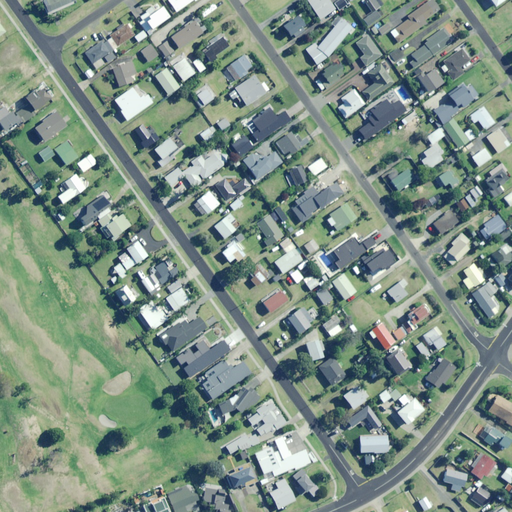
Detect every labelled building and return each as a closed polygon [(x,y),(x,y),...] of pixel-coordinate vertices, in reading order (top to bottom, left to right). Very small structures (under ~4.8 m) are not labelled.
[(74,0),(43,0),(41,1),(48,14),(75,1),(74,0)] [(194,0),(195,1),(196,0),(168,0),(176,12),(193,0),(194,0)] [(328,0),(319,0),(319,1),(318,0),(306,0),(320,19),(323,17),(326,21),(332,16),(329,12),(335,9),(328,0)] [(338,10),(347,4),(344,0),(338,0),(334,3),(338,10)] [(366,0),(364,1),(371,10),(373,13),(376,10),(384,5),(380,0),(366,0)] [(424,20),(440,9),(433,0),(428,0),(408,15),(410,18),(394,29),(398,34),(396,36),(399,42),(426,23),(424,20)] [(147,32),(169,17),(161,6),(154,11),(152,8),(140,17),(142,20),(140,22),(147,32)] [(376,10),(373,13),(371,10),(363,16),(370,25),(381,17),(376,10)] [(302,27),(305,25),(298,15),(283,26),(290,36),(293,33),(295,37),(305,31),(302,27)] [(350,34),(355,29),(342,18),(318,46),(313,42),(306,52),(320,64),(326,55),(328,57),(348,32),(350,34)] [(179,48),(202,32),(193,20),(170,36),(179,48)] [(382,34),(391,28),(387,22),(378,28),(382,34)] [(110,52),(135,34),(128,23),(118,30),(117,28),(109,33),(112,37),(103,43),(110,52)] [(415,68),(454,40),(445,27),(424,42),(425,44),(407,57),(415,68)] [(221,34),(201,49),(210,63),(216,58),(215,56),(230,46),(221,34)] [(366,66),(381,55),(367,35),(356,43),(364,54),(360,57),(366,66)] [(104,64),(100,58),(108,53),(99,40),(84,51),(93,63),(92,64),(96,69),(104,64)] [(166,56),(174,51),(167,41),(159,47),(166,56)] [(149,61),(158,55),(151,44),(142,51),(149,61)] [(395,61),(404,56),(399,48),(390,54),(395,61)] [(460,67),(470,60),(462,49),(444,61),(450,70),(448,72),(454,80),(464,73),(460,67)] [(108,62),(115,57),(111,52),(104,57),(108,62)] [(246,70),(252,65),(245,55),(226,68),(229,73),(227,75),(232,83),(248,72),(246,70)] [(199,72),(205,68),(198,58),(192,62),(199,72)] [(183,81),(194,73),(183,59),(173,67),(183,81)] [(136,74),(132,61),(126,63),(126,61),(112,66),(119,86),(133,82),(131,75),(136,74)] [(321,74),(323,76),(316,81),(321,90),(324,88),(326,90),(341,80),(340,78),(345,74),(338,63),(321,74)] [(367,73),(374,83),(361,92),(367,101),(395,82),(381,63),(367,73)] [(168,95),(179,87),(166,68),(155,76),(168,95)] [(88,78),(94,74),(89,69),(84,73),(88,78)] [(428,92),(443,82),(434,69),(419,79),(428,92)] [(264,82),(260,84),(255,75),(235,88),(246,105),(269,90),(264,82)] [(46,88),(47,87),(44,82),(35,88),(37,91),(32,94),(31,93),(22,99),(21,98),(12,104),(24,122),(35,115),(33,111),(52,98),(46,88)] [(433,110),(443,124),(453,117),(451,115),(473,99),(472,98),(478,94),(471,85),(467,87),(464,82),(447,94),(451,99),(443,105),(442,103),(433,110)] [(132,87),(114,100),(121,111),(115,115),(120,122),(126,118),(127,120),(153,103),(147,93),(140,98),(132,87)] [(204,105),(213,99),(205,87),(196,93),(204,105)] [(365,103),(367,101),(361,92),(357,94),(353,89),(339,99),(343,104),(340,106),(348,117),(366,105),(365,103)] [(411,107),(418,103),(412,94),(405,99),(411,107)] [(377,126),(396,110),(384,96),(366,112),(377,126)] [(285,110),(277,116),(270,106),(256,117),(257,117),(247,125),(261,144),(292,120),(285,110)] [(485,130),(494,123),(483,106),(469,116),(474,123),(478,120),(485,130)] [(0,130),(2,133),(20,121),(11,108),(0,116),(0,130)] [(44,141),(66,126),(56,111),(34,127),(44,141)] [(404,125),(417,116),(414,111),(401,120),(404,125)] [(469,140),(453,117),(443,124),(442,125),(458,148),(469,140)] [(222,130),(230,125),(225,118),(217,123),(222,130)] [(154,132),(150,135),(142,124),(134,130),(142,141),(140,142),(145,149),(159,138),(154,132)] [(211,133),(215,131),(212,126),(200,134),(205,142),(214,136),(211,133)] [(432,144),(444,135),(438,128),(426,136),(432,144)] [(306,137),(302,140),(295,129),(277,142),(285,154),(288,151),(291,154),(309,141),(306,137)] [(498,153),(510,144),(498,129),(487,137),(498,153)] [(253,146),(246,135),(231,144),(238,155),(253,146)] [(173,154),(179,149),(169,137),(154,149),(162,159),(158,162),(162,167),(175,157),(173,154)] [(66,165),(77,157),(66,141),(55,149),(66,165)] [(439,155),(443,152),(436,143),(419,156),(428,169),(442,159),(439,155)] [(44,162),(54,154),(49,146),(38,153),(44,162)] [(479,167),(491,158),(484,148),(472,157),(479,167)] [(263,157),(258,150),(243,160),(255,178),(271,167),(272,169),(282,162),(273,150),(263,157)] [(193,187),(225,163),(216,152),(204,161),(200,155),(191,161),(193,165),(183,173),(193,187)] [(83,172),(96,163),(90,154),(77,163),(83,172)] [(314,176),(327,167),(320,158),(307,167),(314,176)] [(501,162),(488,171),(491,175),(485,180),(492,190),(491,191),(495,197),(503,191),(499,186),(511,177),(501,162)] [(302,170),(304,169),(302,163),(289,170),(297,185),(307,180),(302,170)] [(170,186),(184,176),(177,168),(164,177),(170,186)] [(398,191),(415,179),(408,169),(391,180),(398,191)] [(456,176),(453,177),(452,175),(455,174),(452,169),(439,175),(440,176),(436,178),(440,187),(449,183),(450,186),(458,183),(456,176)] [(62,204),(85,188),(75,174),(64,182),(69,188),(57,196),(62,204)] [(240,195),(251,187),(245,178),(231,188),(225,178),(216,185),(227,201),(239,193),(240,195)] [(180,195),(190,188),(185,180),(174,187),(180,195)] [(319,200),(332,191),(326,182),(313,191),(319,200)] [(475,198),(482,194),(476,186),(469,190),(475,198)] [(207,214),(219,204),(208,191),(196,201),(207,214)] [(471,207),(475,205),(468,194),(464,197),(471,207)] [(102,195),(90,203),(93,208),(91,210),(93,214),(99,211),(100,212),(103,210),(102,208),(108,204),(102,195)] [(234,210),(242,204),(238,198),(230,205),(234,210)] [(461,211),(468,207),(462,199),(455,203),(461,211)] [(338,230),(356,218),(346,203),(329,215),(335,224),(334,225),(338,230)] [(441,234),(458,222),(450,211),(433,223),(441,234)] [(87,224),(96,218),(92,212),(84,218),(87,224)] [(274,222),(279,218),(274,212),(257,224),(266,237),(263,239),(268,246),(284,235),(274,222)] [(122,214),(113,220),(108,213),(97,220),(103,227),(101,229),(107,237),(111,234),(113,237),(130,225),(122,214)] [(233,223),(236,221),(230,213),(214,226),(224,239),(235,229),(229,223),(231,221),(233,223)] [(486,241),(506,228),(498,215),(478,228),(486,241)] [(502,241),(511,235),(507,229),(498,235),(502,241)] [(239,242),(245,238),(240,232),(231,239),(232,241),(226,246),(228,248),(222,252),(229,262),(234,258),(237,261),(245,255),(242,250),(244,249),(239,242)] [(465,245),(469,241),(461,233),(452,242),(454,245),(443,256),(452,265),(469,249),(465,245)] [(303,243),(309,238),(306,234),(300,239),(303,243)] [(283,249),(291,243),(287,237),(279,243),(283,249)] [(355,239),(353,241),(351,237),(336,246),(342,257),(360,247),(355,239)] [(311,253),(319,247),(312,239),(304,245),(311,253)] [(126,270),(147,256),(136,240),(125,248),(128,252),(118,258),(126,270)] [(501,267),(511,259),(511,254),(505,245),(492,255),(501,267)] [(283,273),(302,259),(294,248),(275,262),(283,273)] [(390,254),(387,257),(382,250),(365,263),(372,272),(380,267),(383,271),(396,262),(390,254)] [(170,257),(150,268),(154,274),(148,277),(155,289),(180,274),(170,257)] [(316,269),(319,266),(313,259),(310,261),(316,269)] [(300,270),(306,265),(304,261),(297,266),(300,270)] [(126,276),(124,273),(125,273),(119,264),(113,268),(121,279),(126,276)] [(468,289),(484,279),(473,264),(463,270),(467,277),(463,280),(468,289)] [(297,270),(294,272),(292,269),(288,272),(297,283),(303,278),(297,270)] [(261,282),(265,278),(258,271),(254,275),(261,282)] [(507,282),(501,272),(493,276),(500,287),(507,282)] [(345,300),(356,291),(343,273),(331,281),(345,300)] [(267,287),(273,282),(269,278),(264,283),(267,287)] [(310,290),(319,284),(314,278),(306,283),(310,290)] [(180,287),(181,286),(177,279),(167,286),(172,294),(165,298),(174,311),(189,300),(180,287)] [(401,287),(406,284),(403,279),(387,291),(396,303),(407,294),(401,287)] [(489,296),(496,292),(489,281),(471,293),(488,318),(499,311),(489,296)] [(123,306),(134,299),(125,285),(114,293),(123,306)] [(324,304),(333,298),(325,287),(316,293),(324,304)] [(271,313),(288,300),(280,290),(263,302),(271,313)] [(161,310),(159,312),(151,300),(138,309),(152,329),(168,319),(161,310)] [(420,317),(424,315),(419,306),(406,314),(409,319),(408,320),(406,322),(409,327),(421,319),(420,317)] [(308,323),(312,320),(303,307),(283,321),(288,328),(292,325),(298,334),(310,325),(308,323)] [(337,324),(340,322),(336,315),(322,324),(331,337),(341,330),(337,324)] [(172,352),(207,328),(198,316),(187,323),(185,319),(178,324),(177,323),(160,335),(172,352)] [(384,349),(395,341),(381,323),(369,332),(372,337),(375,335),(384,349)] [(397,340),(408,333),(403,326),(392,333),(397,340)] [(439,335),(441,334),(436,326),(423,336),(429,345),(432,343),(437,350),(445,344),(439,335)] [(310,361),(322,357),(316,339),(304,343),(310,361)] [(423,357),(429,354),(421,342),(415,345),(423,357)] [(207,364),(220,352),(211,343),(203,350),(198,344),(183,358),(194,371),(205,361),(207,364)] [(397,376),(410,367),(397,350),(385,359),(397,376)] [(361,362),(366,356),(362,354),(357,360),(361,362)] [(332,385),(346,376),(332,357),(318,366),(332,385)] [(438,389),(456,368),(443,358),(425,379),(438,389)] [(210,379),(203,383),(214,399),(251,372),(243,361),(233,368),(230,364),(227,366),(223,360),(205,372),(210,379)] [(352,409),(368,397),(358,384),(342,396),(352,409)] [(249,388),(248,390),(242,386),(236,393),(217,404),(223,414),(235,408),(242,413),(245,408),(247,410),(251,404),(254,405),(260,396),(256,393),(256,392),(249,388)] [(394,400),(401,395),(395,389),(389,394),(394,400)] [(383,403),(391,398),(385,390),(378,395),(383,403)] [(508,398),(507,399),(498,394),(488,411),(511,425),(511,403),(511,402),(511,400),(508,398)] [(415,418),(424,410),(414,398),(396,413),(406,425),(413,419),(411,417),(413,415),(415,418)] [(251,426),(254,424),(261,437),(286,424),(280,413),(275,416),(273,410),(275,409),(272,403),(266,406),(265,405),(258,409),(256,410),(257,412),(247,417),(251,426)] [(365,420),(373,415),(367,406),(359,411),(365,420)] [(511,434),(504,429),(500,434),(487,425),(480,436),(492,444),(494,440),(506,449),(511,440),(511,434)] [(241,452),(260,442),(256,434),(248,438),(246,434),(221,447),(226,456),(240,448),(241,452)] [(305,449),(290,455),(283,436),(274,440),(279,450),(273,453),(271,446),(255,453),(263,474),(271,470),(274,476),(294,468),(295,469),(311,463),(305,449)] [(360,452),(387,452),(388,436),(360,436),(360,452)] [(487,477),(496,463),(483,454),(471,472),(481,479),(484,475),(487,477)] [(241,488),(257,482),(250,462),(233,468),(234,472),(227,475),(231,488),(240,485),(241,488)] [(510,483),(511,480),(511,469),(508,466),(501,477),(510,483)] [(296,489),(302,496),(307,491),(312,496),(318,491),(317,490),(318,488),(314,483),(312,485),(304,476),(307,473),(303,468),(294,476),(296,478),(293,481),(299,486),(296,489)] [(463,487),(467,475),(447,469),(443,481),(452,484),(451,489),(459,491),(461,486),(463,487)] [(278,509),(295,500),(284,478),(275,483),(278,488),(269,493),(278,509)] [(195,491),(190,493),(187,487),(167,495),(174,511),(186,511),(185,506),(199,500),(195,491)] [(481,506),(490,495),(480,487),(471,498),(481,506)] [(223,504),(225,490),(205,488),(203,501),(210,502),(209,506),(215,507),(213,511),(229,511),(230,510),(227,510),(228,504),(223,504)] [(424,511),(431,506),(426,497),(418,501),(424,511)] [(169,511),(164,498),(151,504),(154,511),(169,511)]
